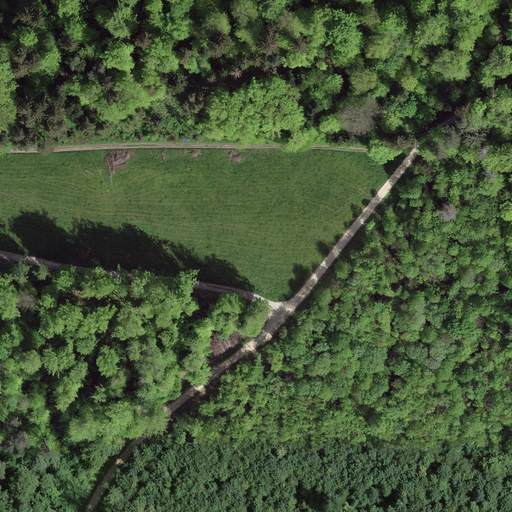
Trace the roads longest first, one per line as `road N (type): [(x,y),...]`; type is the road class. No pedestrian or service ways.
road 1 (track): [(420,146),(0,148)]
road 2 (track): [(285,313),(420,146),(511,82)]
road 3 (track): [(0,254),(227,290),(285,313)]
road 4 (track): [(89,511),(147,432),(285,313)]
